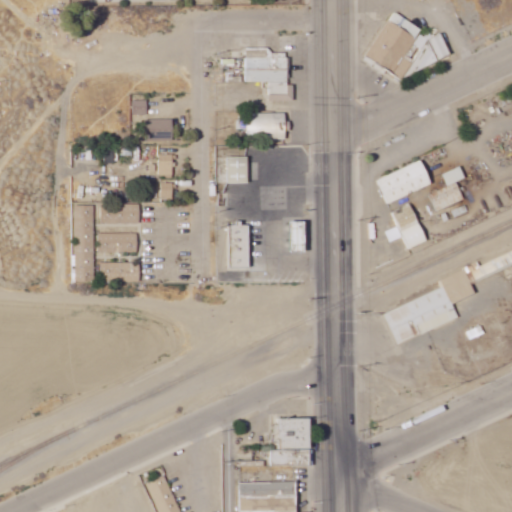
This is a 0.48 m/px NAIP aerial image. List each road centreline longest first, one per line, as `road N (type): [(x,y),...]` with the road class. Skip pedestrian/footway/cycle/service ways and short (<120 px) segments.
road 1 (primary): [(337,511),(330,0)]
road 2 (residential): [(194,271),(189,16),(331,17)]
road 3 (residential): [(25,511),(295,386),(336,384)]
road 4 (residential): [(333,135),(511,51)]
road 5 (residential): [(337,481),(511,393)]
road 6 (residential): [(189,93),(332,102)]
